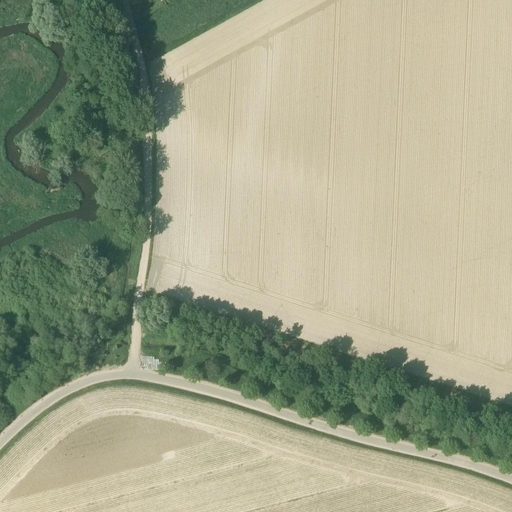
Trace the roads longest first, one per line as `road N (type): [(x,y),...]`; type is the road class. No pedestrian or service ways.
road 1 (unclassified): [(511,477),(181,382),(126,374)]
road 2 (track): [(126,374),(150,200),(144,81),(128,0)]
road 3 (unclassified): [(0,446),(46,401),(126,374)]
